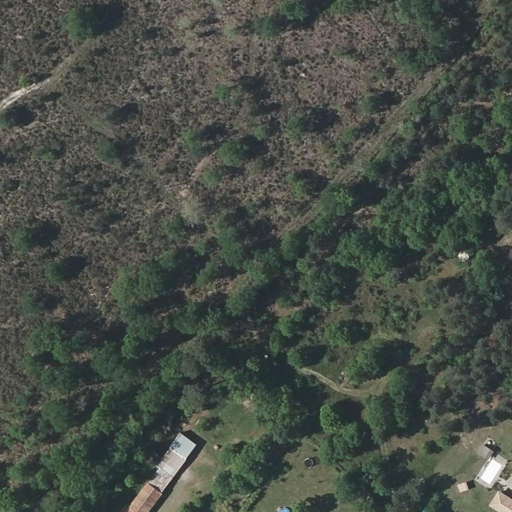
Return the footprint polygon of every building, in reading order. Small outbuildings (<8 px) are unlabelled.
[(197,444),(182,433),(172,447),(187,459),(197,444)] [(172,447),(158,466),(160,470),(172,479),(187,459),(172,447)] [(491,483),(508,458),(498,452),(481,477),(491,483)] [(172,479),(160,470),(150,482),(163,492),(172,479)] [(511,495),(498,488),(489,505),(502,511),(511,511),(511,472),(511,473),(511,495)] [(147,511),(163,492),(150,482),(131,508),(136,511),(147,511)]
